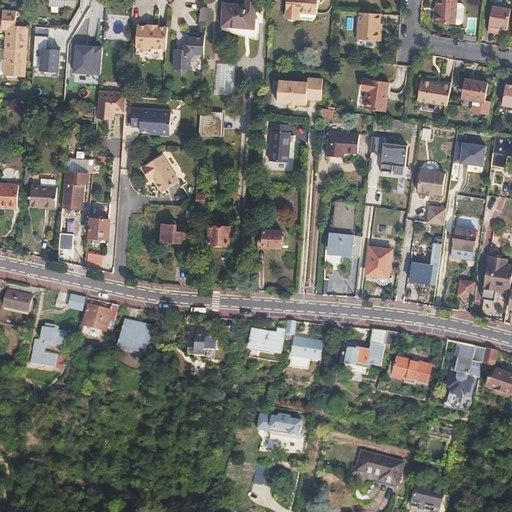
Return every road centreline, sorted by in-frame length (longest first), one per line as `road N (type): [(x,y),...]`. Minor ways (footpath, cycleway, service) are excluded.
road 1 (residential): [(0,263),(150,296),(421,320),(511,339)]
road 2 (unknown): [(112,288),(118,144)]
road 3 (residential): [(414,0),(411,39),(511,56)]
